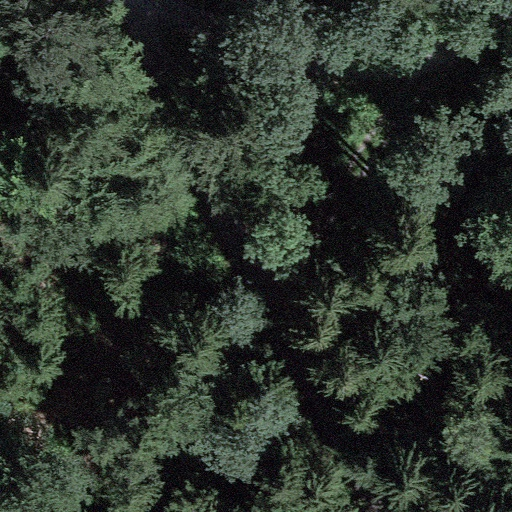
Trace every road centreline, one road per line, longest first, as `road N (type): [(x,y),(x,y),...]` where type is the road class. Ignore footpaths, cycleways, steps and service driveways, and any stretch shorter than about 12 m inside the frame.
road 1 (track): [(127,0),(314,417),(373,511)]
road 2 (track): [(108,0),(354,76),(471,48),(511,25)]
